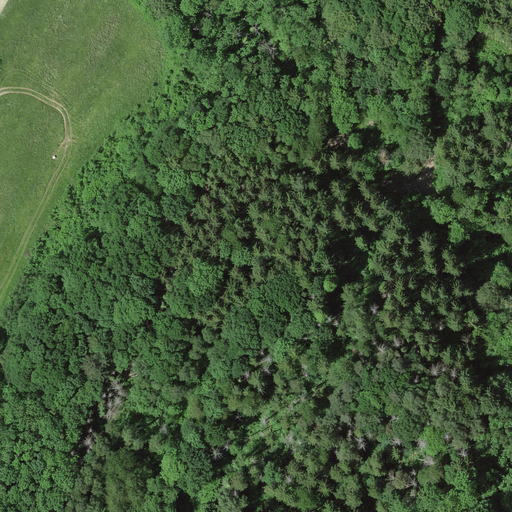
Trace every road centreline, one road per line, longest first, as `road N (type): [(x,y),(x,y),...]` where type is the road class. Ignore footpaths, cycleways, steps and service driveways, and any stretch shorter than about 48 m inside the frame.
road 1 (track): [(343,131),(385,188),(424,181),(434,165),(437,65),(460,0)]
road 2 (track): [(343,131),(359,114),(365,87),(349,0)]
